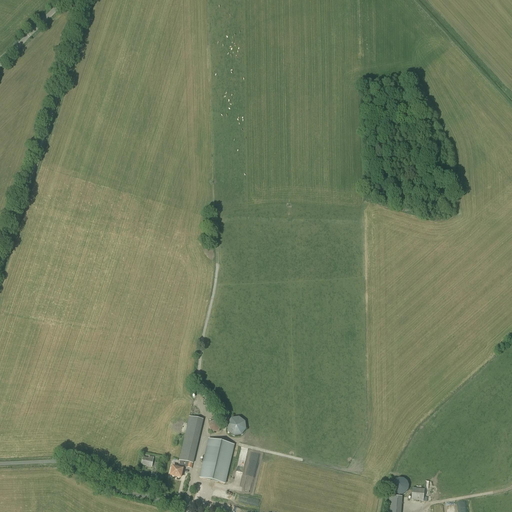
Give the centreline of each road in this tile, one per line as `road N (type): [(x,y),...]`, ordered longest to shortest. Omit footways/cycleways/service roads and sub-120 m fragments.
road 1 (track): [(0,269),(90,0)]
road 2 (unclassified): [(184,511),(116,489),(68,461),(0,463)]
